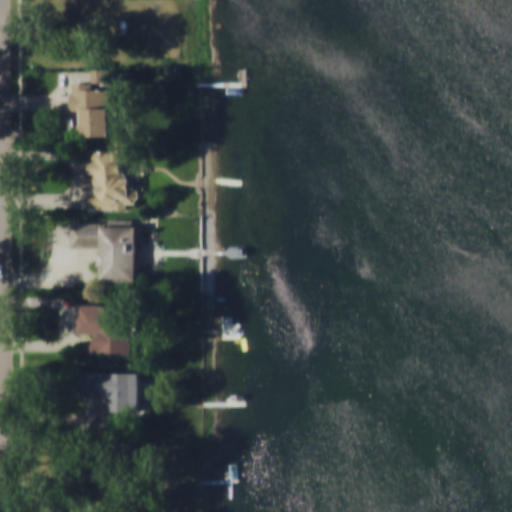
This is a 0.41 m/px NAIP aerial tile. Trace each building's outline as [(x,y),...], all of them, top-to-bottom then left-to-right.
[(82,112),(82,135),(110,135),(110,80),(71,81),(71,112),(82,112)] [(88,209),(130,208),(130,201),(137,200),(135,145),(95,145),(96,158),(89,158),(90,175),(96,175),(96,188),(88,188),(88,209)] [(71,247),(103,247),(102,282),(143,282),(144,226),(134,226),(135,219),(72,218),(71,247)] [(78,332),(94,333),(93,352),(133,353),(133,304),(78,304),(78,332)] [(142,370),(83,370),(83,399),(113,399),(113,410),(142,410),(142,370)]
